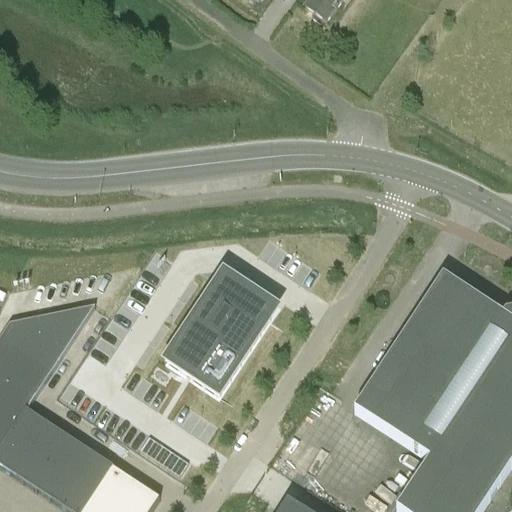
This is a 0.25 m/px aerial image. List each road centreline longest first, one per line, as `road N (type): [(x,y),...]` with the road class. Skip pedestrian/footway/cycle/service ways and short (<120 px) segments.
road 1 (tertiary): [(413,172),(321,155),(71,178),(0,171)]
road 2 (unclassified): [(203,511),(401,207),(413,172)]
